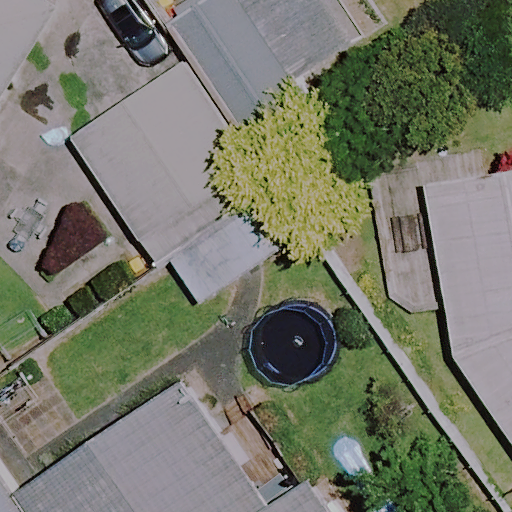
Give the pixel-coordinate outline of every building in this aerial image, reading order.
[(0,0),(0,119),(71,10),(54,0),(0,0)] [(258,0),(309,79),(369,40),(343,0),(258,0)] [(308,238),(196,67),(93,135),(204,305),(308,238)] [(511,171),(454,184),(469,343),(511,406),(511,171)] [(289,509),(206,382),(26,499),(0,459),(0,511),(352,511),(332,481),(289,509)]
